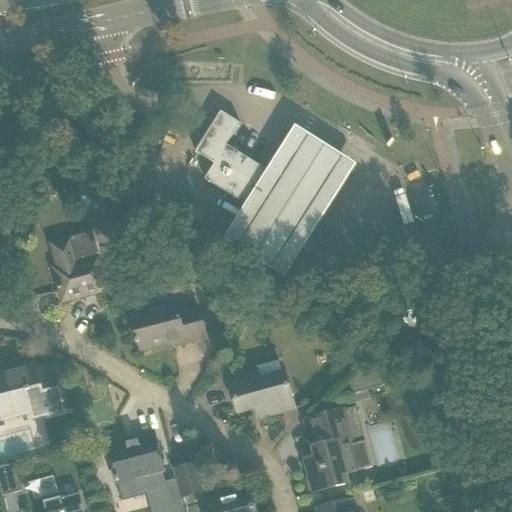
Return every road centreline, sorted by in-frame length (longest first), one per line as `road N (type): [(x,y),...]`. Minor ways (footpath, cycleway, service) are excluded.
road 1 (residential): [(0,318),(28,311),(279,473),(286,511)]
road 2 (primary): [(302,0),(353,44),(450,74),(489,108)]
road 3 (secondary): [(0,43),(199,0)]
road 4 (primary): [(330,0),(397,40),(475,50)]
